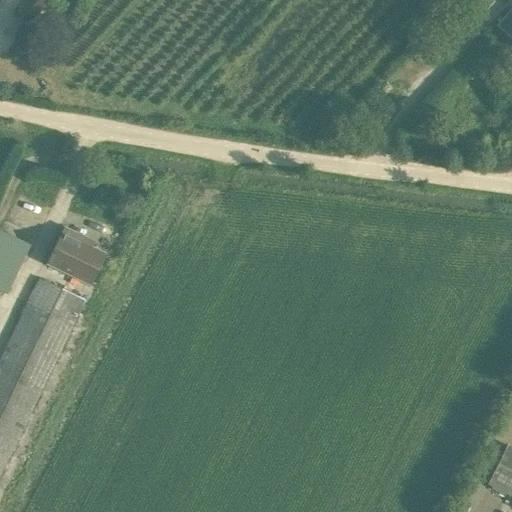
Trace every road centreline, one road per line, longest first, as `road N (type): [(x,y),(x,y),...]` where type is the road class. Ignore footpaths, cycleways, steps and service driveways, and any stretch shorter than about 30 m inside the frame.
road 1 (unclassified): [(511,186),(155,140),(0,110)]
road 2 (unknown): [(72,124),(0,262)]
